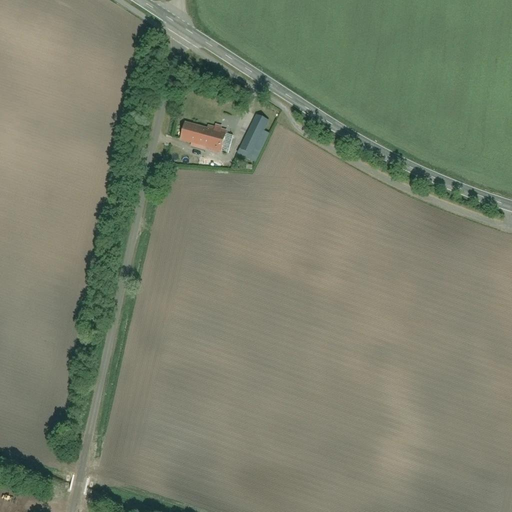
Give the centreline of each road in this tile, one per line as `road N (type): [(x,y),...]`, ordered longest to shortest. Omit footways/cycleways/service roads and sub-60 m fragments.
road 1 (unclassified): [(173,23),(70,511)]
road 2 (tertiary): [(173,23),(416,171),(511,203)]
